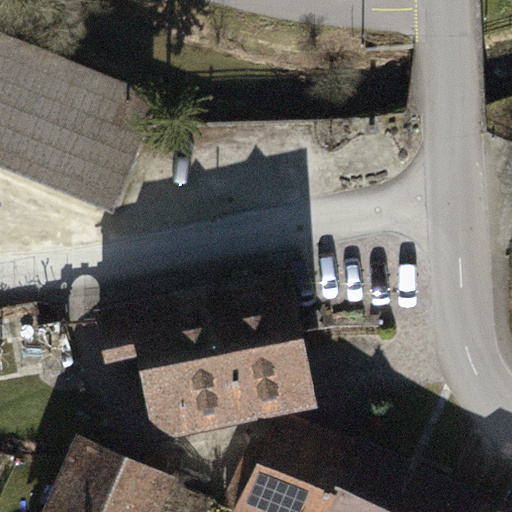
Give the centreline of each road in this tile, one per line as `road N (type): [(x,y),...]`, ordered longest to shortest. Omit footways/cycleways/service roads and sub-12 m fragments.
road 1 (track): [(0,276),(71,279),(453,193)]
road 2 (residential): [(442,0),(467,325),(472,354),(511,413)]
